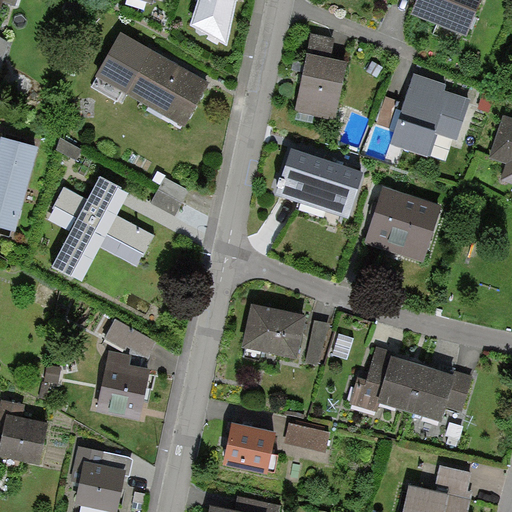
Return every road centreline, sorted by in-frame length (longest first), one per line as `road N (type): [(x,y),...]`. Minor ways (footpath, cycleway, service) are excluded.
road 1 (residential): [(227,255),(381,312),(511,344)]
road 2 (residential): [(166,511),(227,255)]
road 3 (residential): [(227,255),(278,0)]
